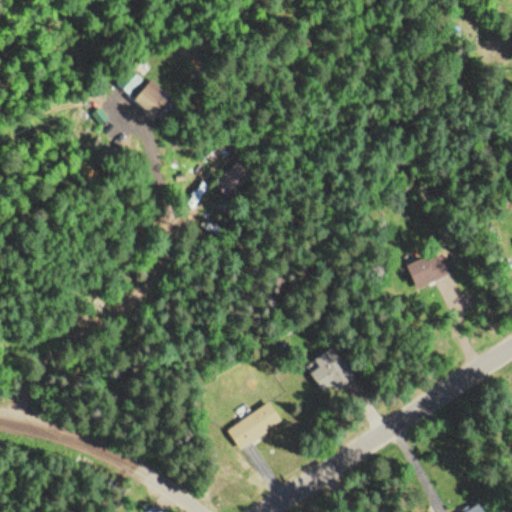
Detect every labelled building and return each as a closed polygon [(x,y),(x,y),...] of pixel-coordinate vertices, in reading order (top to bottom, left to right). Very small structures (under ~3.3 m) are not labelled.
[(178,100),(154,81),(141,97),(165,116),(178,100)] [(208,155),(220,167),(237,151),(225,138),(208,155)] [(128,144),(103,151),(108,169),(133,162),(128,144)] [(225,200),(255,170),(241,156),(212,186),(225,200)] [(448,278),(445,255),(414,259),(417,282),(448,278)] [(330,396),(358,378),(338,347),(310,363),(330,396)] [(230,428),(243,448),(286,421),(273,401),(230,428)] [(491,511),(488,502),(464,511),(491,511)]
